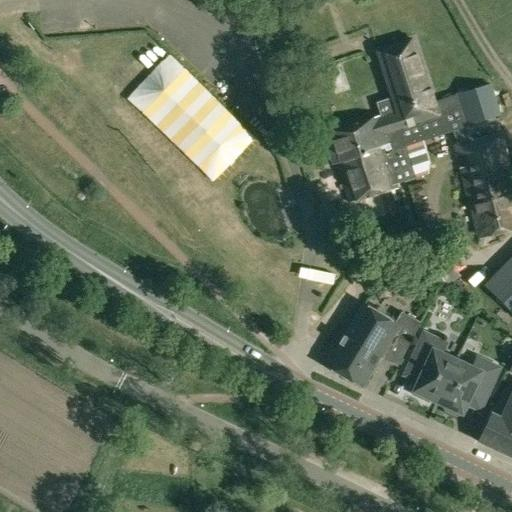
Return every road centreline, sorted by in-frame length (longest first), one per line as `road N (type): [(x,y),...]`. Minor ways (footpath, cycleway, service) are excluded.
road 1 (residential): [(310,396),(340,302),(340,275),(261,87),(150,0)]
road 2 (residential): [(383,511),(150,402),(0,307)]
road 3 (secondary): [(310,396),(83,265),(0,198)]
road 4 (secondary): [(511,490),(310,396)]
